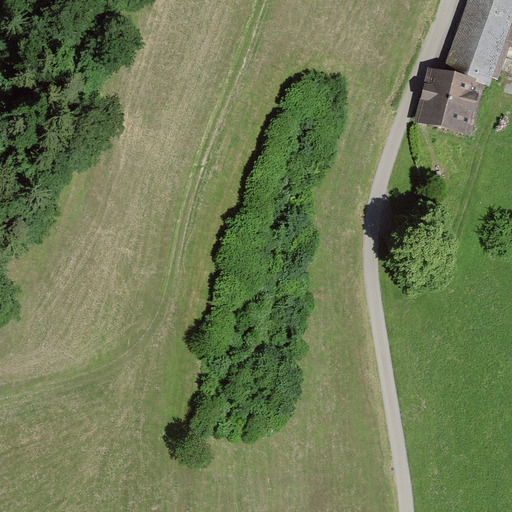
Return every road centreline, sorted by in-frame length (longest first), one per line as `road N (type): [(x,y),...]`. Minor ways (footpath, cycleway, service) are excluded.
road 1 (unclassified): [(405,511),(372,221),(400,113),(441,27),(445,0)]
road 2 (track): [(258,0),(183,205),(167,294),(150,326),(122,354),(83,373),(0,395)]
